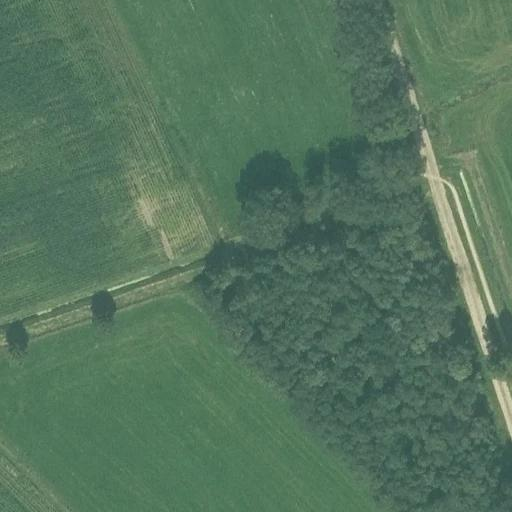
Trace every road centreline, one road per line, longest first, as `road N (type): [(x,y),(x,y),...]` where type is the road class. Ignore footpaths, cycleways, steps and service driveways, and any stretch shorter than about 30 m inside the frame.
road 1 (track): [(434,178),(511,419)]
road 2 (track): [(377,0),(434,178)]
